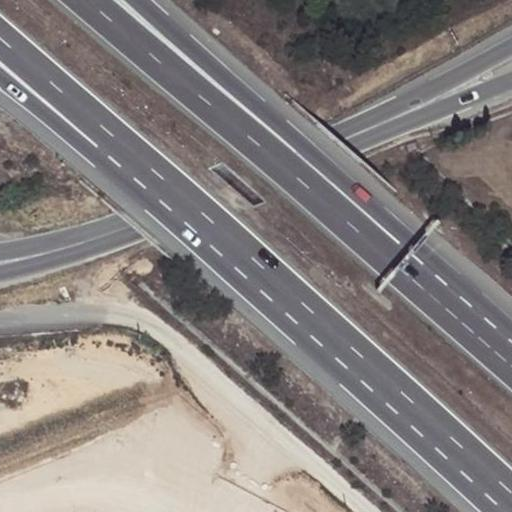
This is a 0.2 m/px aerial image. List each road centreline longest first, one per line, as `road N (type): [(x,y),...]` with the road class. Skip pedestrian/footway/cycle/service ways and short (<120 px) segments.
road 1 (motorway): [(511,355),(87,0)]
road 2 (motorway): [(511,347),(351,187),(142,0)]
road 3 (residential): [(0,316),(117,311),(169,330),(370,511)]
road 4 (motorway): [(200,220),(511,505)]
road 5 (secondary): [(344,141),(86,241)]
road 6 (motorway): [(0,45),(200,220)]
road 7 (motorway): [(0,68),(200,220)]
road 8 (secondary): [(511,46),(344,141)]
road 9 (secondary): [(344,141),(511,81)]
road 10 (track): [(127,370),(72,363),(0,372)]
